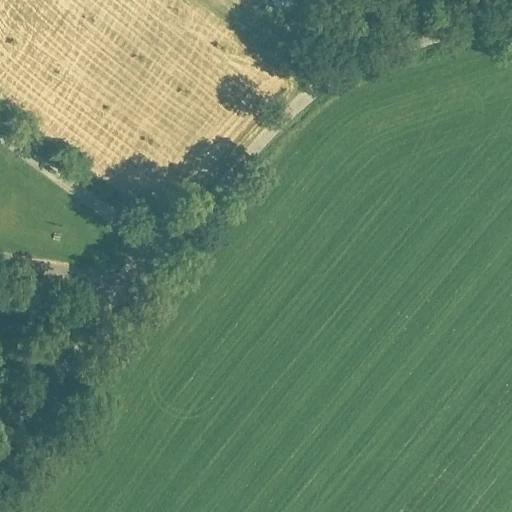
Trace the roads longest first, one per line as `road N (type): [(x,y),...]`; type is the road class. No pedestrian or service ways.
road 1 (unclassified): [(511,20),(315,82),(291,100),(133,289)]
road 2 (unclassified): [(0,444),(133,289)]
road 3 (unclassified): [(133,289),(0,260)]
